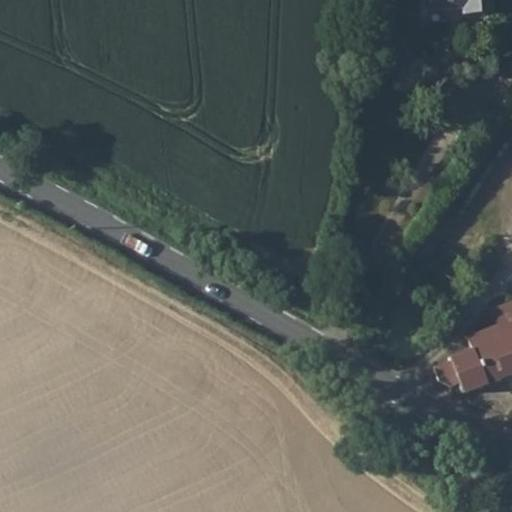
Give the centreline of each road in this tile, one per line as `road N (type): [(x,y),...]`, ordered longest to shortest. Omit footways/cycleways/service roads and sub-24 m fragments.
road 1 (unclassified): [(0,174),(174,262),(511,454)]
road 2 (track): [(434,413),(315,419),(251,358),(0,223)]
